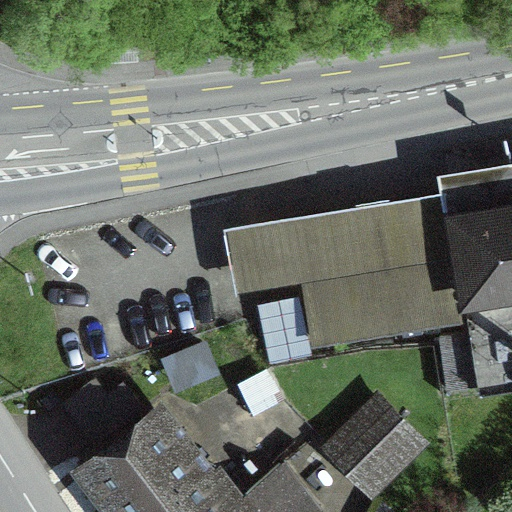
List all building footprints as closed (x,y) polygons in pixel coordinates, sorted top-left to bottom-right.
[(439,196),(225,230),(235,294),(302,284),(312,348),(464,323),(447,215),(511,204),(511,164),(436,177),(439,196)] [(511,204),(447,215),(464,323),(475,395),(511,389),(511,204)] [(277,400),(262,370),(235,384),(250,414),(277,400)] [(120,420),(90,380),(59,403),(90,443),(91,443),(120,420)] [(414,444),(371,401),(328,443),(371,486),(414,444)] [(91,467),(126,511),(220,511),(233,502),(209,470),(194,481),(149,422),(91,467)] [(245,494),(233,502),(220,511),(312,511),(313,511),(277,465),(244,492),(245,494)]
